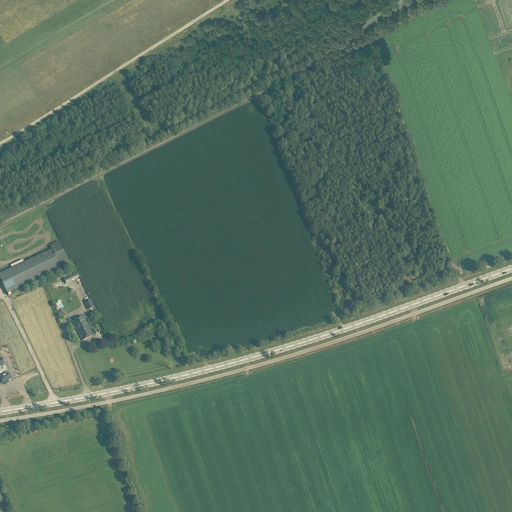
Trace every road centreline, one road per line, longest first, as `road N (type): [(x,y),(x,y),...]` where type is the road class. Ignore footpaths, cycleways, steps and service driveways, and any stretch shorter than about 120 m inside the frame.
road 1 (primary): [(0,411),(286,347),(511,268)]
road 2 (track): [(228,0),(0,143)]
